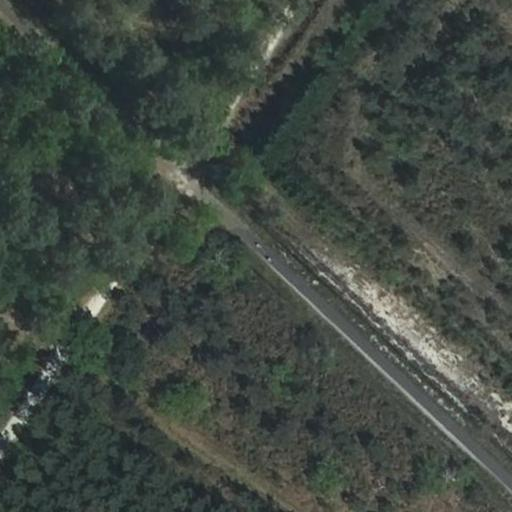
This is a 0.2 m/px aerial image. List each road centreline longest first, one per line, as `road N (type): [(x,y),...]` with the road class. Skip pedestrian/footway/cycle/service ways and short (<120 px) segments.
road 1 (track): [(0,448),(304,0)]
road 2 (track): [(64,354),(303,511)]
